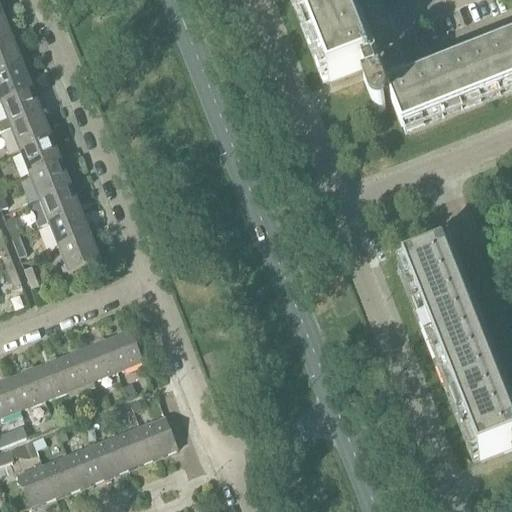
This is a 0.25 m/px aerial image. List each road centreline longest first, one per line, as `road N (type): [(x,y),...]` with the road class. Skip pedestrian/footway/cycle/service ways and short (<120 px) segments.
road 1 (tertiary): [(339,424),(172,0)]
road 2 (residential): [(450,511),(338,215)]
road 3 (residential): [(32,0),(147,283)]
road 4 (unclassified): [(254,0),(338,215)]
road 5 (residential): [(147,283),(226,468)]
road 6 (residential): [(338,215),(511,145)]
road 7 (residential): [(0,342),(147,283)]
road 8 (residential): [(226,468),(339,424)]
